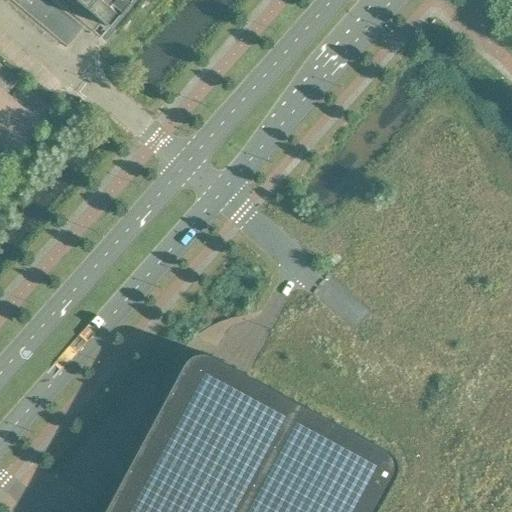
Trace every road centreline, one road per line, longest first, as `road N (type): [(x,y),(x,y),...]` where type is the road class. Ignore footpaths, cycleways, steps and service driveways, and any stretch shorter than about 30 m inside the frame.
road 1 (unclassified): [(0,441),(217,196)]
road 2 (unclassified): [(185,166),(0,373)]
road 3 (unclassified): [(217,196),(391,0)]
road 4 (unclassified): [(185,166),(0,9)]
road 5 (unclassified): [(332,0),(185,166)]
